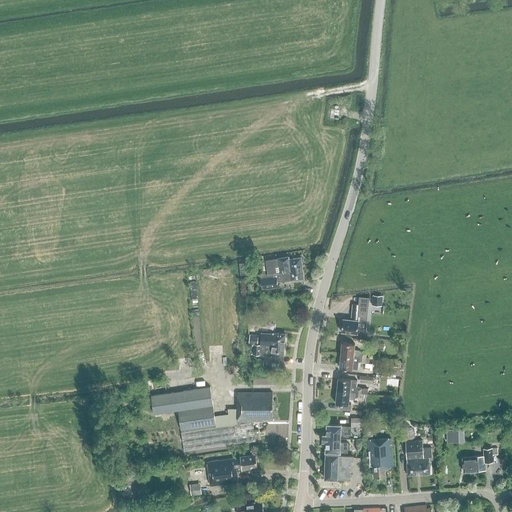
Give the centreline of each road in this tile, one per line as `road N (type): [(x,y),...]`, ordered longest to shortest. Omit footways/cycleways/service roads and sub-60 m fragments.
road 1 (tertiary): [(300,504),(308,356),(365,140),(380,0)]
road 2 (residential): [(499,511),(475,494),(300,504)]
